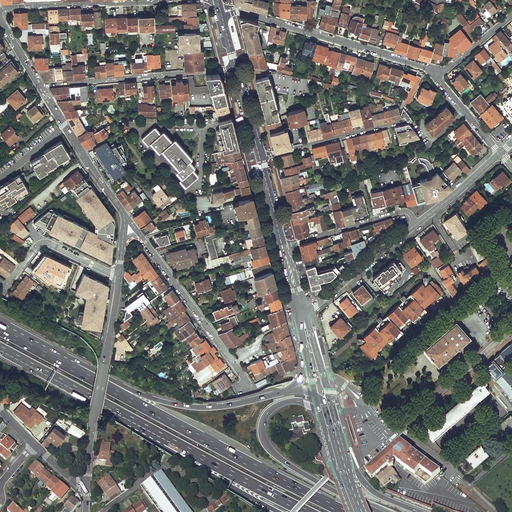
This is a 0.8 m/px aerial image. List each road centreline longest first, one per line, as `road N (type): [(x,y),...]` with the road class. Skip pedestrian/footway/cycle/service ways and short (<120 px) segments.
road 1 (motorway): [(349,511),(77,369)]
road 2 (motorway): [(383,511),(293,467),(263,441),(263,416),(283,401),(330,417)]
road 3 (residential): [(220,13),(236,10),(424,65),(436,76)]
road 4 (motorway): [(119,411),(308,511)]
road 5 (tertiary): [(86,484),(118,276)]
road 6 (motorway): [(280,392),(180,405),(77,369)]
road 7 (residential): [(235,67),(40,87)]
road 8 (motorway): [(119,411),(277,511)]
road 9 (residential): [(243,386),(139,234)]
road 10 (residential): [(0,9),(180,0)]
road 11 (residential): [(388,433),(511,329)]
road 12 (tertiary): [(125,218),(40,87)]
road 13 (residential): [(258,157),(401,122)]
road 14 (residential): [(0,284),(41,241),(118,276)]
road 15 (tertiary): [(301,311),(413,222)]
road 16 (residential): [(413,222),(402,210),(283,245)]
road 17 (motorway): [(0,346),(119,411)]
